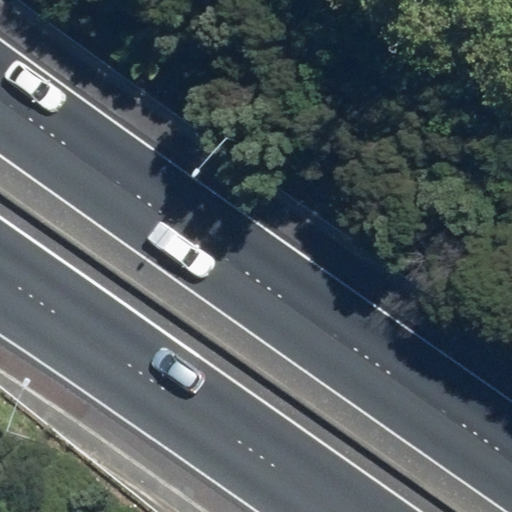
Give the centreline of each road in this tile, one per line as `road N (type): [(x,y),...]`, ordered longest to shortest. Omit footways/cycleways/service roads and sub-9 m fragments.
road 1 (motorway): [(0,62),(511,422)]
road 2 (motorway): [(388,511),(78,295)]
